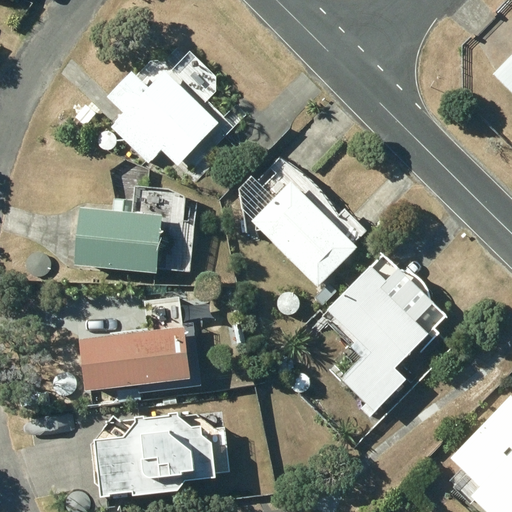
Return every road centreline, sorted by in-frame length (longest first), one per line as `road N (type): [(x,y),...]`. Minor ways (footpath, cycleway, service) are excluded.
road 1 (residential): [(511,207),(354,40)]
road 2 (residential): [(0,128),(75,0)]
